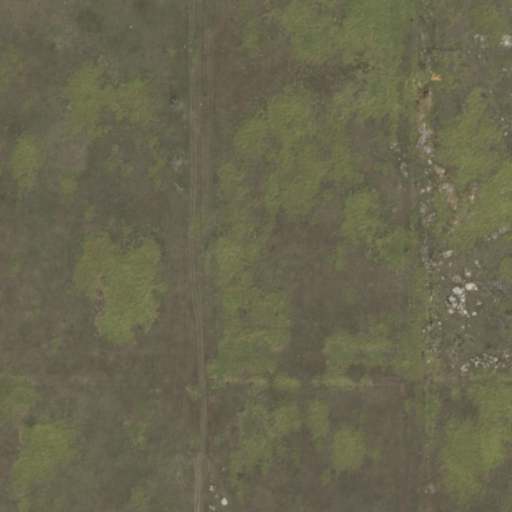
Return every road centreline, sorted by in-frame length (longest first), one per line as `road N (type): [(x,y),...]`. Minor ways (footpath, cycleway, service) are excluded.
road 1 (residential): [(418,511),(419,0)]
road 2 (residential): [(0,370),(511,369)]
road 3 (residential): [(192,511),(192,0)]
